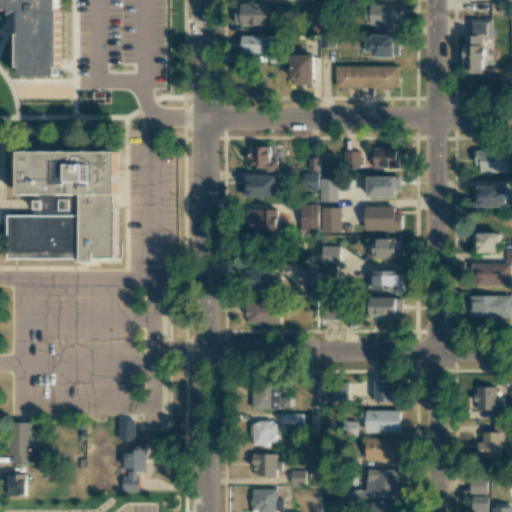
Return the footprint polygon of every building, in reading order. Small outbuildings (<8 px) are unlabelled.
[(59,0),(0,0),(0,9),(11,9),(11,13),(20,13),(19,75),(59,75),(59,0)] [(268,4),(234,4),(234,25),(268,25),(268,4)] [(399,24),(400,5),(367,4),(367,24),(375,25),(375,29),(393,30),(393,23),(399,24)] [(465,73),(484,73),(483,39),(492,39),(491,18),(470,18),(470,35),(464,35),(465,73)] [(394,34),(369,34),(368,57),(399,57),(399,43),(394,43),(394,34)] [(273,36),(241,35),(241,53),(264,54),(264,46),(273,47),(273,36)] [(291,84),(314,84),(314,54),(291,54),(291,84)] [(335,88),(399,89),(399,66),(335,65),(335,88)] [(270,161),(270,147),(250,146),(249,169),(278,169),(278,161),(270,161)] [(373,167),(399,167),(399,147),(373,147),(373,167)] [(507,172),(508,151),(475,150),(475,172),(507,172)] [(360,151),(344,151),(344,170),(360,170),(360,151)] [(21,153),(119,154),(119,261),(99,261),(98,265),(81,265),(82,261),(9,260),(10,214),(35,214),(35,208),(35,197),(20,197),(21,153)] [(275,176),(242,176),(242,197),(275,197),(275,176)] [(366,196),(399,197),(399,176),(367,176),(366,196)] [(320,201),(337,201),(338,179),(320,178),(320,201)] [(472,206),(506,207),(506,187),(472,186),(472,206)] [(319,205),(300,205),(300,230),(319,230),(319,205)] [(365,230),(402,230),(402,213),(395,213),(395,206),(365,206),(365,230)] [(321,232),(341,232),(341,207),(322,207),(321,232)] [(244,209),(243,232),(277,233),(278,210),(244,209)] [(473,253),(497,252),(496,242),(501,242),(501,232),(472,233),(473,253)] [(402,258),(402,239),(372,238),(372,257),(402,258)] [(321,263),(340,264),(340,246),(322,245),(321,263)] [(511,285),(511,265),(511,249),(507,250),(507,263),(473,263),(474,285),(511,285)] [(316,266),(298,267),(298,286),(316,285),(316,266)] [(336,266),(321,267),(321,277),(336,277),(336,266)] [(283,274),(275,274),(275,270),(247,268),(246,289),(282,290),(283,274)] [(401,270),(373,271),(373,291),(401,290),(401,270)] [(511,296),(470,296),(470,317),(511,318),(511,296)] [(403,316),(403,298),(370,297),(370,316),(403,316)] [(246,323),(279,323),(280,301),(246,301),(246,323)] [(320,320),(338,320),(338,304),(320,304),(320,320)] [(374,401),(399,401),(398,379),(374,380),(374,401)] [(331,401),(348,401),(348,383),(331,383),(331,401)] [(251,408),(289,408),(289,397),(279,397),(279,386),(251,387),(251,408)] [(495,387),(475,387),(476,410),(493,410),(493,418),(503,417),(503,398),(496,398),(495,387)] [(400,432),(400,410),(361,410),(360,423),(366,423),(365,432),(400,432)] [(302,414),(281,413),(281,423),(302,424),(302,414)] [(135,440),(136,421),(120,420),(119,440),(135,440)] [(34,422),(12,423),(13,464),(34,464),(34,451),(43,450),(43,436),(35,436),(34,422)] [(277,422),(249,422),(249,444),(276,445),(277,422)] [(478,457),(500,457),(500,432),(482,432),(482,442),(478,442),(478,457)] [(400,437),(362,438),(362,460),(400,460),(400,437)] [(147,449),(126,449),(127,474),(123,474),(123,492),(139,491),(138,472),(147,471),(147,449)] [(278,454),(252,453),(252,468),(256,468),(256,476),(278,476),(278,454)] [(374,498),(374,493),(397,493),(397,469),(367,469),(367,490),(349,490),(349,498),(374,498)] [(305,485),(305,471),(291,471),(291,485),(305,485)] [(11,496),(29,496),(29,474),(10,474),(11,496)] [(486,494),(486,477),(470,477),(469,494),(486,494)] [(277,489),(252,488),(251,511),(282,511),(283,499),(276,499),(277,489)] [(471,511),(487,511),(488,496),(472,496),(471,511)] [(370,511),(399,511),(400,509),(396,509),(396,501),(371,500),(370,511)]
